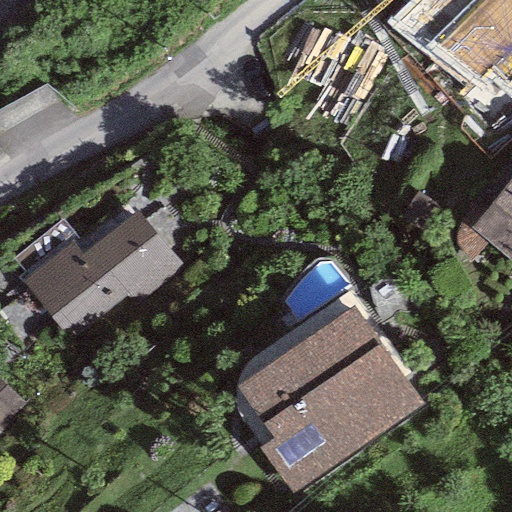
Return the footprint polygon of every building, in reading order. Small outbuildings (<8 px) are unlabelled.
[(511,0),(405,0),(383,21),(511,118),(511,0)] [(0,139),(69,114),(59,86),(0,107),(0,139)] [(511,176),(485,211),(466,204),(453,238),(467,263),(487,242),(511,263),(511,176)] [(73,239),(20,280),(66,339),(124,294),(133,305),(182,266),(139,211),(84,254),(73,239)] [(421,404),(352,305),(236,386),(273,438),(259,447),(292,494),(421,404)] [(0,434),(27,406),(0,381),(0,434)]
